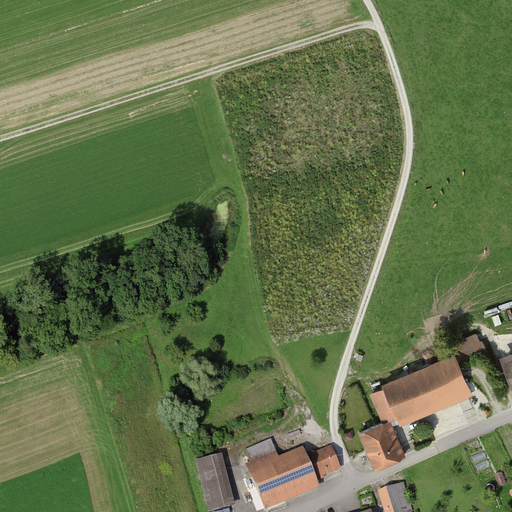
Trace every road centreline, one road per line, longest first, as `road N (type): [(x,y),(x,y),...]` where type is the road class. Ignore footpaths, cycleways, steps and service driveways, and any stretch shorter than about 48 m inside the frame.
road 1 (track): [(358,487),(339,445),(340,384),(404,193),(411,125),(365,0)]
road 2 (track): [(381,28),(360,27),(0,139)]
road 3 (unclassified): [(511,417),(304,511)]
